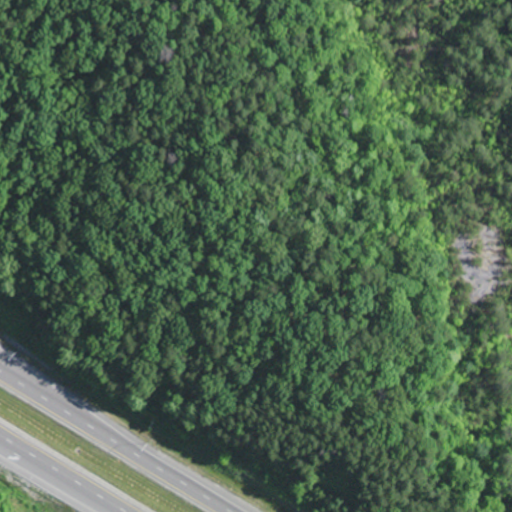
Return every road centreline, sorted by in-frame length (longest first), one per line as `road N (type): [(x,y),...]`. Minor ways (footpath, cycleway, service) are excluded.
road 1 (motorway): [(232,511),(0,369)]
road 2 (motorway): [(0,439),(118,511)]
